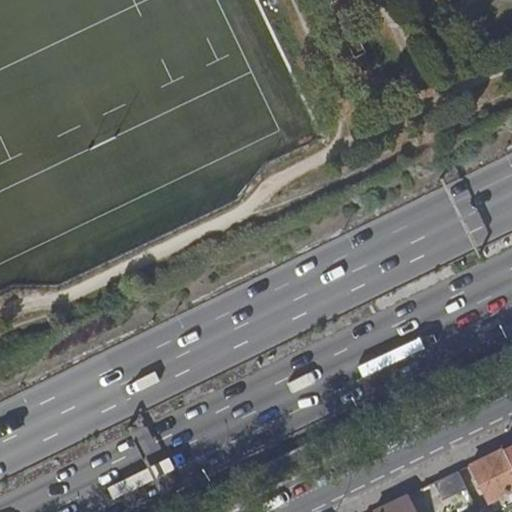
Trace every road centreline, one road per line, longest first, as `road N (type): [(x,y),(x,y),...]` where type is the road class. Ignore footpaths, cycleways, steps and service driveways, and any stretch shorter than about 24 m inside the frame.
road 1 (trunk): [(511,189),(0,444)]
road 2 (trunk): [(52,511),(511,290)]
road 3 (primary): [(281,511),(511,398)]
